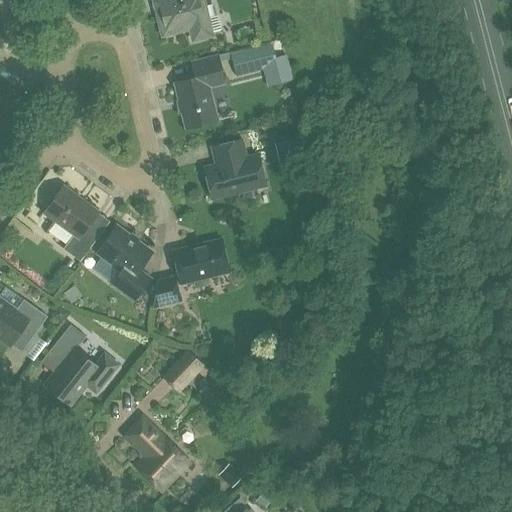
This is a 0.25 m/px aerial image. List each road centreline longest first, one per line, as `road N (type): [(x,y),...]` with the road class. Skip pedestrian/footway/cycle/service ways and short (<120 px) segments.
road 1 (residential): [(59,134),(126,177),(151,157),(124,38),(109,32),(62,40)]
road 2 (residential): [(134,511),(0,394)]
road 3 (primary): [(511,126),(479,0)]
